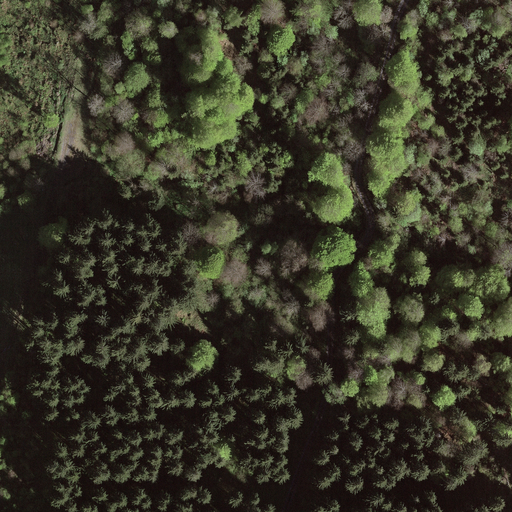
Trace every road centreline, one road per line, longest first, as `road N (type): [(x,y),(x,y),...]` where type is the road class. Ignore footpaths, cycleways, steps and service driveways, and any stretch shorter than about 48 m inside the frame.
road 1 (track): [(287,511),(328,389),(331,280),(365,232),(358,157),(405,0)]
road 2 (track): [(0,369),(63,182),(79,94)]
